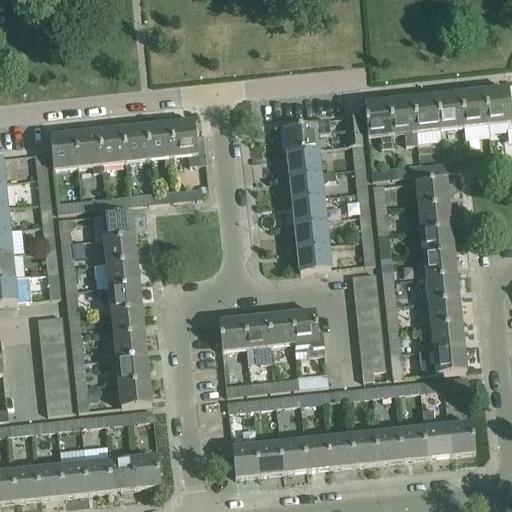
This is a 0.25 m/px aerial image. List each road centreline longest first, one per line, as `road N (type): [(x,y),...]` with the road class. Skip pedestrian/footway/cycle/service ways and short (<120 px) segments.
road 1 (residential): [(196,511),(180,328),(197,300),(233,296),(216,93)]
road 2 (residential): [(216,93),(0,116)]
road 3 (residential): [(511,473),(492,298),(499,273),(511,268)]
road 4 (residential): [(356,78),(216,93)]
road 5 (tertiary): [(372,511),(511,497)]
